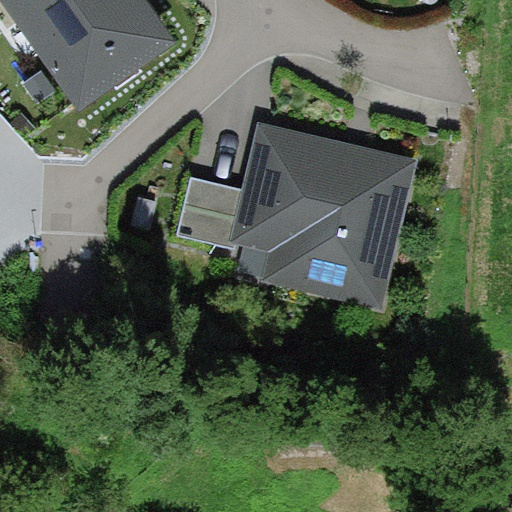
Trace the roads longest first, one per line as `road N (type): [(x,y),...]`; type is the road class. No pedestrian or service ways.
road 1 (residential): [(61,208),(267,35)]
road 2 (residential): [(486,71),(267,35)]
